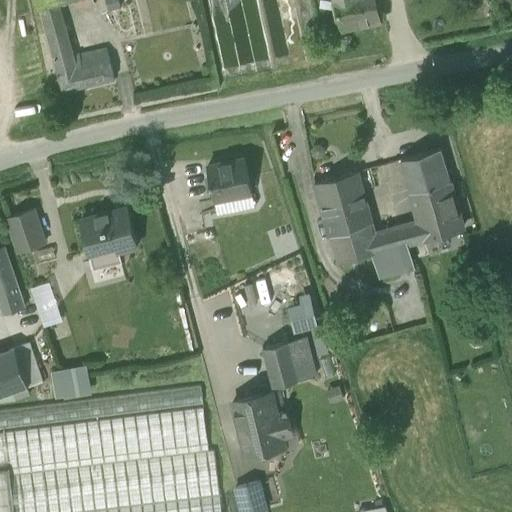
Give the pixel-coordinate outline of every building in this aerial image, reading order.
[(37,0),(40,8),(58,3),(70,0),(37,0)] [(335,0),(342,28),(381,20),(376,0),(335,0)] [(106,48),(73,56),(58,3),(40,8),(54,61),(63,92),(114,79),(106,48)] [(440,148),(401,159),(418,221),(424,239),(407,243),(414,266),(470,251),(440,148)] [(244,158),(207,165),(214,199),(252,192),(244,158)] [(357,171),(314,183),(325,220),(326,219),(368,208),(357,171)] [(252,192),(214,199),(217,211),(254,204),(252,192)] [(127,207),(80,219),(89,252),(90,252),(94,267),(120,260),(117,251),(137,245),(127,207)] [(45,243),(33,208),(6,218),(18,252),(45,243)] [(418,221),(374,233),(368,208),(326,219),(338,262),(372,253),(378,276),(414,266),(407,243),(424,239),(418,221)] [(0,300),(19,294),(3,246),(0,247),(0,300)] [(49,282),(31,288),(44,326),(61,320),(49,282)] [(19,294),(0,300),(0,309),(2,314),(24,307),(19,294)] [(306,336),(289,340),(300,379),(316,375),(306,336)] [(289,340),(263,347),(273,386),(300,379),(289,340)] [(28,342),(14,347),(27,387),(41,382),(28,342)] [(14,347),(0,351),(0,395),(27,387),(14,347)] [(85,366),(54,372),(58,393),(89,388),(85,366)] [(200,385),(0,410),(0,429),(203,404),(200,385)] [(279,390),(233,401),(246,455),(285,445),(282,436),(292,434),(286,409),(284,409),(279,390)] [(203,407),(0,431),(0,469),(9,468),(208,444),(203,407)] [(214,449),(10,474),(14,511),(83,511),(220,495),(214,449)] [(9,468),(0,469),(0,511),(14,511),(10,474),(9,468)] [(259,480),(236,487),(242,511),(248,511),(266,507),(259,480)] [(221,511),(221,501),(129,511),(221,511)] [(359,511),(389,511),(387,503),(359,510),(359,511)]
